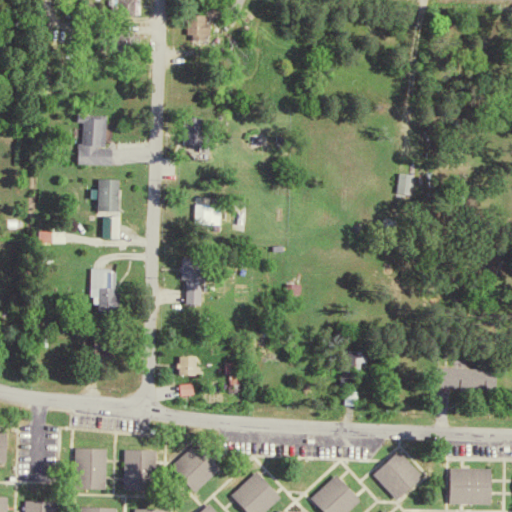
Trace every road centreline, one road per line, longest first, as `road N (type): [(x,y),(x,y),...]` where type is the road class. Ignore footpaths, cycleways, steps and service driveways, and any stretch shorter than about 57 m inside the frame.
road 1 (residential): [(511,436),(218,421),(0,388)]
road 2 (residential): [(160,0),(147,410)]
